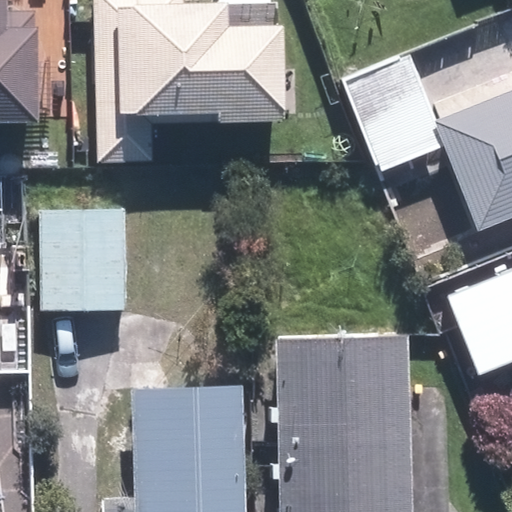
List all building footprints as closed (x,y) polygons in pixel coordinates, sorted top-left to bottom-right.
[(0,0),(0,123),(35,123),(34,10),(6,10),(6,0),(0,0)] [(184,0),(93,0),(98,163),(154,162),(152,115),(218,113),(218,124),(283,122),(280,26),(227,27),(226,3),(185,4),(184,0)] [(511,90),(436,120),(410,55),(343,81),(379,171),(441,147),(475,232),(511,216),(511,90)] [(124,209),(39,211),(41,311),(126,309),(124,209)] [(511,361),(511,267),(444,296),(477,376),(511,361)] [(411,511),(407,335),(275,339),(279,511),(411,511)] [(244,511),(239,387),(130,391),(135,511),(244,511)]
